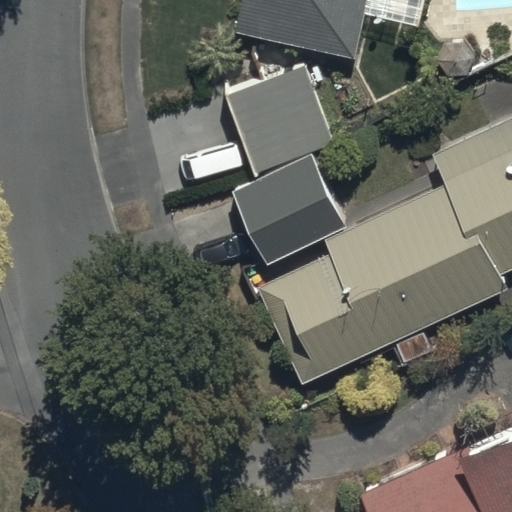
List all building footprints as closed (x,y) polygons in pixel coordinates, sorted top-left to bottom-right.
[(361,49),(371,0),(248,0),(243,26),(361,49)] [(424,21),(427,0),(386,0),(384,14),(424,21)] [(309,61),(233,89),(259,166),(337,137),(309,61)] [(259,281),(301,377),(511,287),(504,271),(511,267),(511,116),(439,148),(453,182),(329,235),(335,249),(259,281)] [(315,149),(240,186),(274,256),(349,220),(315,149)] [(511,511),(511,426),(368,490),(377,511),(511,511)]
